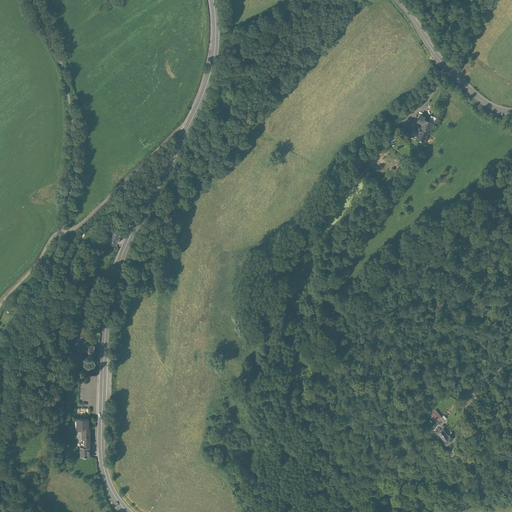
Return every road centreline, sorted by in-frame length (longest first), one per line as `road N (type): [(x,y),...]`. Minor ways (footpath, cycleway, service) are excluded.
road 1 (secondary): [(211,0),(216,33),(208,87),(131,229),(111,287),(101,451),(105,479),(125,511)]
road 2 (track): [(192,116),(86,219),(60,234)]
road 3 (tertiary): [(400,0),(448,68),(485,100),(511,110)]
